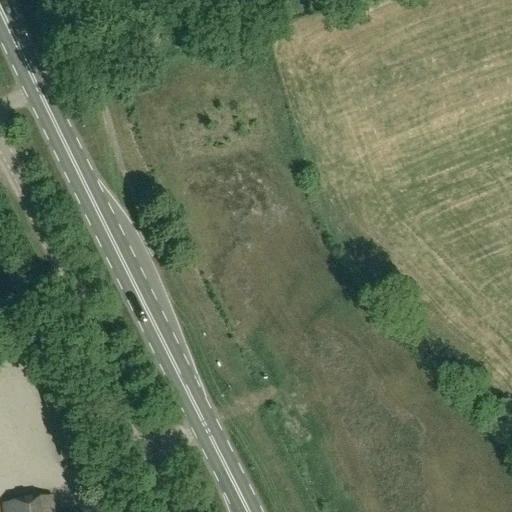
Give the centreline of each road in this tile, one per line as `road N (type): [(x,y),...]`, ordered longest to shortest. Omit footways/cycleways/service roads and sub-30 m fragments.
road 1 (primary): [(205,430),(36,90)]
road 2 (unclassified): [(157,455),(0,145)]
road 3 (unclassified): [(36,90),(284,0)]
